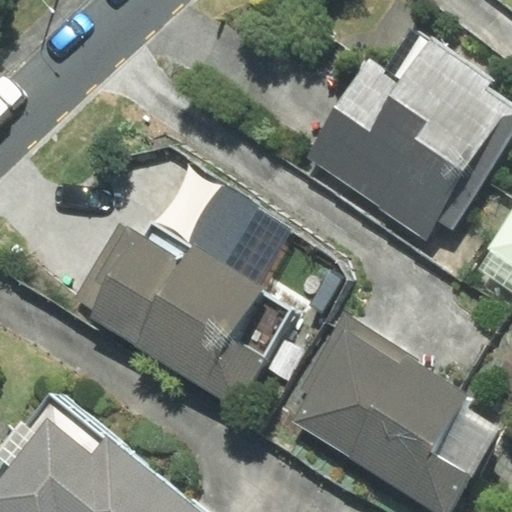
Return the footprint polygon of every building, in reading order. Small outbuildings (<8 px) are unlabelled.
[(369,58),(303,156),(427,238),(439,221),(453,230),(511,141),(511,101),(490,87),(492,79),(419,30),(391,73),(369,58)] [(511,218),(484,260),(511,278),(511,218)] [(98,310),(94,316),(240,405),(299,310),(152,220),(142,236),(119,221),(73,296),(98,310)] [(308,396),(293,422),(440,511),(448,511),(498,430),(465,410),(472,398),(415,364),(418,359),(345,315),(299,390),(308,396)] [(0,510),(2,511),(199,511),(49,392),(26,420),(22,417),(0,443),(0,510)]
